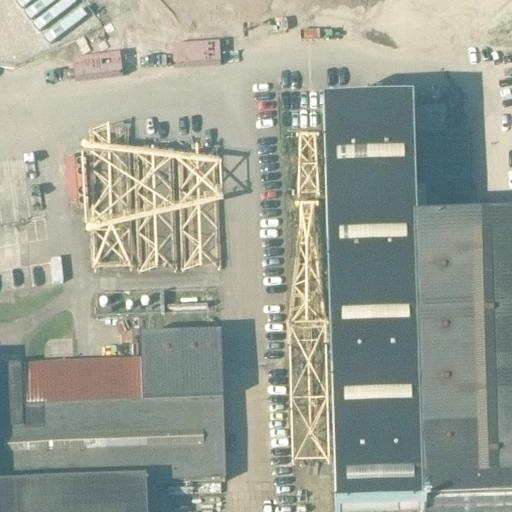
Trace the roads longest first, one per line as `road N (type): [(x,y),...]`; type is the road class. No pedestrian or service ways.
road 1 (unknown): [(257,218),(281,511)]
road 2 (unknown): [(71,231),(257,218)]
road 3 (unknown): [(257,218),(250,52)]
road 4 (unknown): [(30,90),(71,231)]
